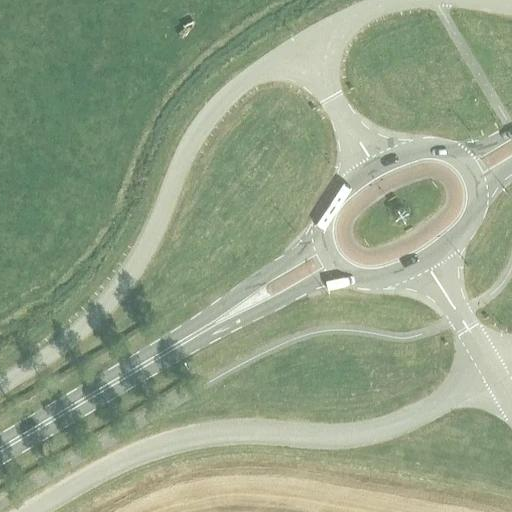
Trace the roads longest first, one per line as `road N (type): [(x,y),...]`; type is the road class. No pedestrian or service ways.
road 1 (unclassified): [(37,511),(157,447),(209,436),(360,437),(400,427),(494,375)]
road 2 (unclassified): [(0,382),(59,346),(120,287),(156,226),(184,146),(208,112),(298,44)]
road 3 (primary): [(155,357),(340,274)]
road 4 (primary): [(321,241),(155,357)]
road 5 (primary): [(0,450),(155,357)]
road 6 (unclassified): [(376,170),(298,44)]
road 7 (unclassified): [(429,262),(494,375)]
